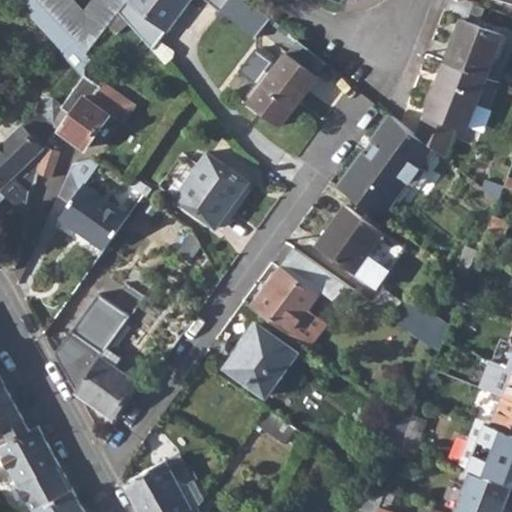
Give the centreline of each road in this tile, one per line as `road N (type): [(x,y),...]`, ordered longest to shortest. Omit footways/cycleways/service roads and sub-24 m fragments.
road 1 (residential): [(96,474),(365,98)]
road 2 (residential): [(0,307),(96,474)]
road 3 (residential): [(417,0),(394,25),(343,33),(321,27),(288,0)]
